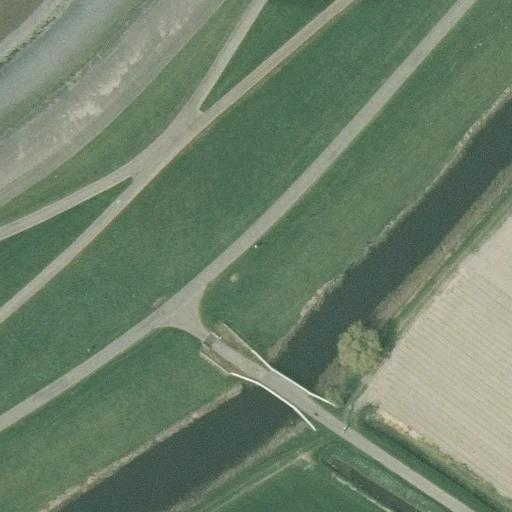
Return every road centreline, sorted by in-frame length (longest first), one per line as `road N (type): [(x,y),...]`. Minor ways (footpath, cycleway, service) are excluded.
road 1 (unclassified): [(169,312),(244,245),(466,0)]
road 2 (unclassified): [(458,511),(169,312)]
road 3 (unclassified): [(0,316),(174,145)]
road 4 (unclassified): [(346,0),(174,145)]
road 5 (unclassified): [(0,421),(169,312)]
road 6 (unclassified): [(174,145),(0,236)]
road 7 (unclassified): [(174,145),(258,0)]
